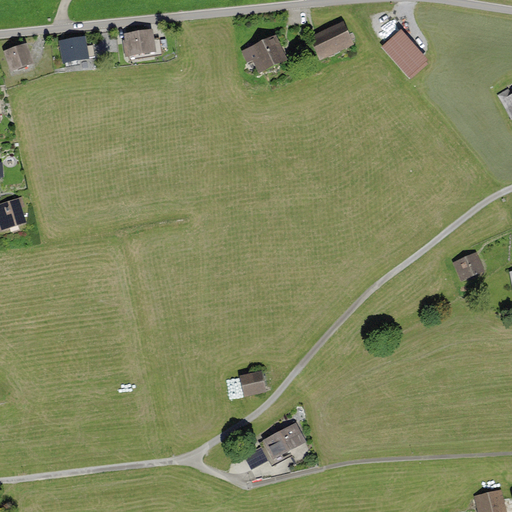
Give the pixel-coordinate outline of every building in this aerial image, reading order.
[(309,39),(320,62),(354,47),(343,24),(309,39)] [(152,31),(123,35),(124,42),(122,42),(124,59),(156,55),(152,31)] [(402,32),(383,48),(409,79),(428,63),(402,32)] [(276,38),(241,52),(246,65),(254,61),(259,74),(287,63),(276,38)] [(87,39),(60,42),(63,65),(90,61),(87,39)] [(26,45),(4,53),(12,76),(34,69),(26,45)] [(511,92),(509,88),(497,95),(511,121),(511,92)] [(26,224),(18,201),(0,207),(0,229),(1,233),(26,224)] [(476,254),(455,264),(464,284),(485,274),(476,254)] [(262,374),(241,378),(245,400),(267,396),(262,374)] [(297,425),(260,444),(262,448),(269,462),(270,464),(290,454),(295,464),(313,455),(297,425)] [(269,462),(262,448),(245,457),(252,470),(269,462)] [(507,511),(503,491),(474,498),(476,511),(507,511)]
